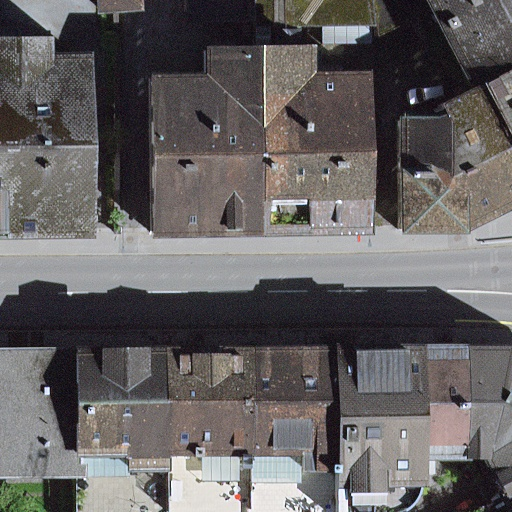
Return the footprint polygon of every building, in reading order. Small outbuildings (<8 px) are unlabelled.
[(99,0),(100,11),(136,7),(135,0),(99,0)] [(194,0),(194,20),(254,20),(254,0),(194,0)] [(374,23),(374,27),(426,1),(425,0),(254,0),(254,20),(254,25),(304,24),(374,23)] [(511,0),(425,0),(426,1),(472,90),(475,89),(511,162),(511,0)] [(254,25),(254,51),(304,51),(304,24),(254,25)] [(0,235),(84,234),(82,59),(43,60),(43,42),(0,42),(0,235)] [(149,80),(151,233),(257,233),(254,51),(204,51),(205,79),(149,80)] [(304,51),(254,51),(257,233),(362,231),(360,78),(305,79),(304,51)] [(398,231),(455,231),(511,201),(511,162),(475,89),(472,90),(438,107),(443,118),(433,123),(397,122),(398,231)] [(244,511),(331,511),(332,468),(335,468),(334,352),(244,353),(244,452),(244,511)] [(415,481),(418,481),(418,472),(414,472),(414,352),(334,352),(335,468),(332,468),(331,511),(389,511),(389,508),(388,481),(415,481)] [(428,472),(428,458),(461,457),(461,352),(414,352),(414,472),(418,472),(428,472)] [(461,457),(482,457),(494,480),(511,470),(511,355),(506,352),(461,352),(461,457)] [(0,353),(0,474),(76,475),(78,475),(76,354),(0,353)] [(76,511),(163,511),(163,468),(161,468),(163,353),(76,354),(78,475),(76,475),(76,511)] [(222,463),(221,452),(244,452),(244,353),(163,353),(161,468),(163,468),(163,511),(230,511),(230,463),(222,463)] [(504,498),(511,511),(511,470),(494,480),(504,498)] [(388,481),(389,508),(407,500),(415,481),(388,481)] [(511,511),(504,498),(476,511),(511,511)]
